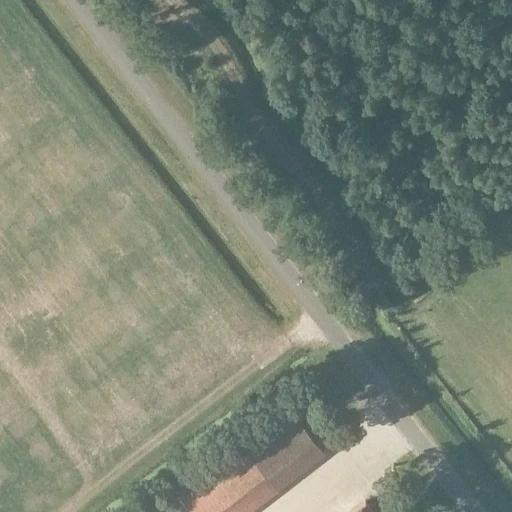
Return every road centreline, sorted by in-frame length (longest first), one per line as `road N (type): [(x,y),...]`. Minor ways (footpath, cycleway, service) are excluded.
road 1 (unclassified): [(472,511),(73,0)]
road 2 (track): [(170,0),(208,37),(253,122),(332,216),(369,284)]
road 3 (track): [(511,468),(397,323),(511,231)]
